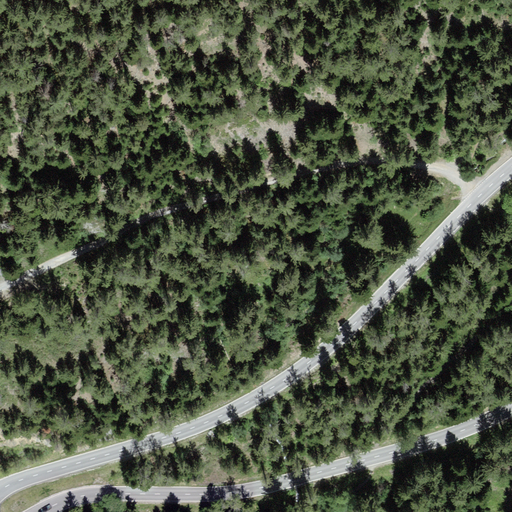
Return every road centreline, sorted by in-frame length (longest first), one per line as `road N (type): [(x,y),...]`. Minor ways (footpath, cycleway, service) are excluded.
road 1 (tertiary): [(0,489),(186,429),(283,380),(511,168)]
road 2 (track): [(481,196),(445,168),(349,163),(216,186),(95,254),(0,287)]
road 3 (tertiary): [(511,407),(375,458),(261,487),(82,495),(41,511)]
